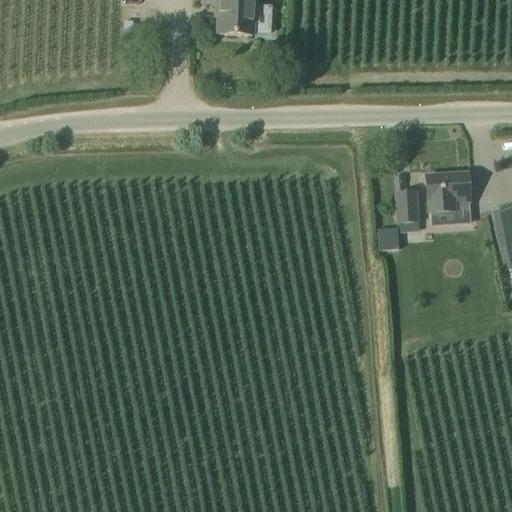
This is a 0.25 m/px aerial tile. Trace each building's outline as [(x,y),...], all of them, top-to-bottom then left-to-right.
[(216,0),(216,9),(219,9),(218,37),(252,39),(253,0),(216,0)] [(467,175),(425,178),(427,204),(429,204),(429,215),(430,215),(453,214),(454,226),(469,225),(468,208),(469,208),(469,205),(468,193),(467,176),(467,175)] [(415,193),(395,194),(397,224),(417,222),(415,193)] [(511,212),(500,215),(498,215),(503,239),(509,270),(511,269),(511,212)] [(375,231),(377,255),(397,254),(396,230),(375,231)]
